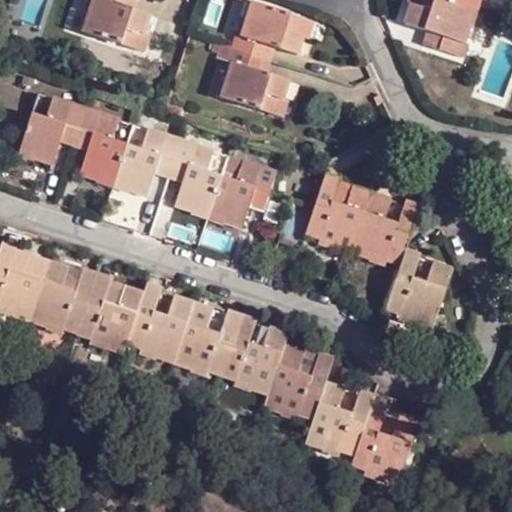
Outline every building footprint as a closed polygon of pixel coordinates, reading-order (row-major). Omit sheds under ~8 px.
[(91,0),(82,29),(133,45),(139,27),(144,11),(126,5),(127,0),(91,0)] [(241,26),(236,43),(274,56),(279,40),(300,46),(310,17),(261,0),(254,0),(246,28),(241,26)] [(484,12),(446,0),(426,0),(424,7),(419,5),(414,23),(436,30),(444,32),(439,45),(470,55),(474,42),(472,41),(477,26),(479,27),(484,12)] [(446,0),(484,12),(487,0),(446,0)] [(139,27),(133,45),(140,47),(146,29),(139,27)] [(436,30),(431,43),(439,45),(444,32),(436,30)] [(274,56),(236,43),(231,58),(236,59),(224,94),(278,112),(290,78),(269,71),(274,56)] [(76,138),(85,110),(38,94),(19,148),(35,154),(34,158),(52,163),(60,141),(62,133),(76,138)] [(85,110),(76,138),(89,142),(86,150),(79,172),(97,179),(99,174),(115,180),(134,126),(85,110)] [(134,126),(115,180),(130,184),(129,188),(146,194),(154,172),(157,164),(172,169),(181,142),(134,126)] [(62,133),(60,141),(74,145),(76,138),(62,133)] [(76,138),(74,145),(86,150),(89,142),(76,138)] [(181,142),(172,169),(184,174),(182,181),(174,204),(192,210),(194,205),(210,210),(227,157),(181,142)] [(35,154),(19,148),(17,155),(33,161),(34,158),(35,154)] [(227,157),(210,210),(226,216),(225,219),(244,225),(251,204),(254,198),(266,201),(274,173),(227,157)] [(157,164),(154,172),(169,177),(172,169),(157,164)] [(500,184),(511,189),(511,166),(506,164),(500,184)] [(172,169),(169,177),(182,181),(184,174),(172,169)] [(375,192),(339,180),(340,175),(324,170),(313,203),(305,228),(324,234),(340,240),(356,245),(375,192)] [(99,174),(97,179),(96,181),(113,187),(115,180),(99,174)] [(115,180),(113,187),(128,192),(129,188),(130,184),(115,180)] [(375,192),(356,245),(373,250),(388,255),(402,259),(407,245),(419,208),(421,202),(405,197),(404,201),(375,192)] [(254,198),(251,204),(263,208),(266,201),(254,198)] [(194,205),(192,210),(192,213),(207,218),(210,210),(194,205)] [(210,210),(207,218),(223,224),(225,219),(226,216),(210,210)] [(338,246),(340,240),(324,234),(322,240),(338,246)] [(50,261),(16,250),(17,246),(4,242),(0,253),(0,305),(0,306),(16,311),(15,313),(31,318),(50,261)] [(452,265),(420,253),(422,250),(407,245),(402,259),(389,301),(403,305),(419,311),(417,315),(433,320),(452,265)] [(386,260),(388,255),(373,250),(371,256),(386,260)] [(50,261),(31,318),(49,325),(50,322),(65,326),(80,332),(100,274),(84,268),(82,272),(50,261)] [(146,293),(111,282),(113,278),(100,274),(80,332),(92,336),(92,334),(108,340),(106,345),(126,351),(129,341),(146,293)] [(196,301),(162,290),(163,287),(149,283),(146,293),(129,341),(142,346),(142,345),(158,350),(158,353),(177,359),(196,301)] [(196,301),(177,359),(191,364),(192,361),(208,367),(223,372),(243,313),(229,308),(228,313),(196,301)] [(16,311),(0,306),(0,305),(0,313),(14,318),(15,313),(16,311)] [(416,318),(417,315),(419,311),(403,305),(401,313),(416,318)] [(243,313),(223,372),(236,377),(236,375),(252,381),(251,384),(271,390),(285,345),(290,332),(257,321),(258,317),(243,313)] [(62,334),(65,326),(50,322),(49,325),(48,329),(62,334)] [(105,348),(106,345),(108,340),(92,334),(92,336),(89,343),(105,348)] [(156,356),(158,353),(158,350),(142,345),(142,346),(141,351),(156,356)] [(285,345),(271,390),(266,403),(285,409),(287,402),(302,408),(317,413),(328,381),(336,357),(319,351),(318,355),(285,345)] [(206,373),(208,367),(192,361),(191,364),(190,368),(206,373)] [(250,387),(251,384),(252,381),(236,375),(236,377),(234,381),(250,387)] [(359,450),(376,403),(379,395),(363,388),(361,392),(328,381),(317,413),(309,437),(327,443),(329,440),(345,445),(359,450)] [(299,416),(302,408),(287,402),(285,409),(284,411),(299,416)] [(388,410),(389,407),(376,403),(359,450),(356,460),(369,465),(385,470),(383,476),(401,481),(419,421),(388,410)] [(342,454),(345,445),(329,440),(327,443),(325,447),(342,454)] [(383,478),(383,476),(385,470),(369,465),(367,473),(383,478)]
